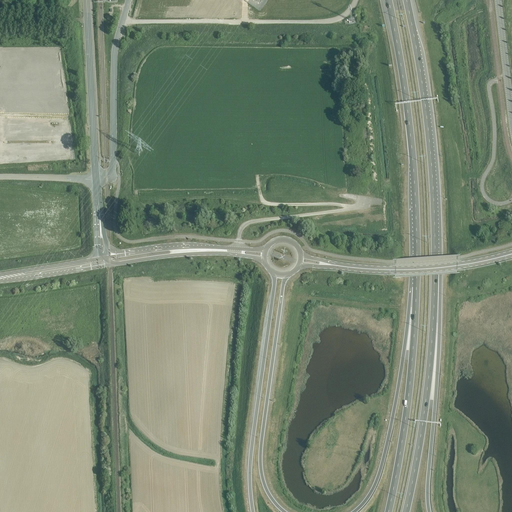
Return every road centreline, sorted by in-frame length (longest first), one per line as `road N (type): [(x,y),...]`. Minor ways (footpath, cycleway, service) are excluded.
road 1 (trunk): [(388,0),(411,147),(416,287)]
road 2 (trunk): [(434,256),(432,170),(406,0)]
road 3 (trunk): [(405,511),(429,369),(434,256)]
road 4 (trunk): [(428,511),(439,341),(434,256)]
road 5 (trunk): [(283,511),(265,487),(260,459),(285,276)]
road 6 (trunk): [(274,275),(251,452),(252,511)]
road 7 (trunk): [(416,287),(380,468),(354,511)]
road 8 (trunk): [(416,287),(388,511)]
road 9 (unclassified): [(95,179),(112,172),(114,49),(129,0)]
road 10 (unclassified): [(95,179),(86,0)]
road 11 (tertiary): [(263,250),(195,247),(103,258)]
road 12 (tertiary): [(104,265),(196,254),(262,259)]
road 13 (track): [(234,254),(247,222),(363,202)]
road 14 (primary): [(332,265),(472,263)]
road 15 (unclassified): [(511,124),(497,0)]
